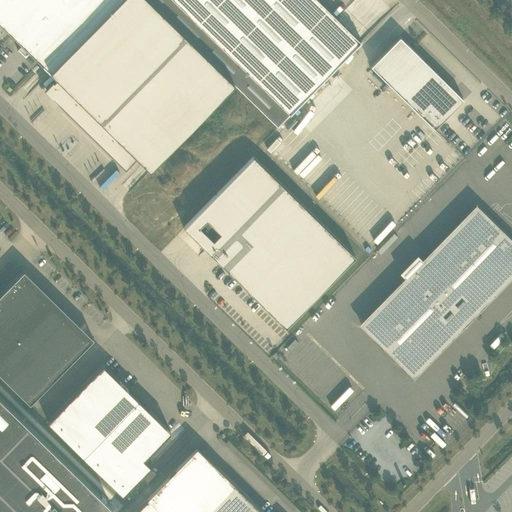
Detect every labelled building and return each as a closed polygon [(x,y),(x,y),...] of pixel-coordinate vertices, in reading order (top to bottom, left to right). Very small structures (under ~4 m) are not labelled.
[(106,0),(0,0),(0,23),(43,65),(106,0)] [(148,0),(106,0),(43,65),(57,79),(46,90),(125,168),(136,156),(150,170),(234,84),(177,28),(148,0)] [(148,0),(177,28),(204,0),(148,0)] [(277,127),(361,41),(361,40),(360,41),(339,21),(340,20),(339,19),(338,20),(317,0),(204,0),(177,28),(234,84),(277,126),(277,127)] [(448,84),(401,38),(400,37),(371,66),(372,68),(372,67),(433,127),(434,129),(463,99),(462,98),(453,89),(454,88),(450,83),(448,84)] [(253,156),(183,227),(213,257),(214,256),(216,259),(214,260),(219,265),(220,263),(222,265),(285,327),(356,256),(253,156)] [(361,326),(367,332),(402,366),(408,371),(511,264),(511,239),(485,213),(484,213),(479,207),(361,326)] [(0,374),(30,403),(93,338),(24,270),(0,294),(0,374)] [(138,399),(102,364),(47,421),(83,455),(138,399)] [(0,397),(0,511),(105,511),(110,506),(0,397)] [(83,455),(123,494),(150,466),(143,459),(170,431),(138,399),(83,455)] [(261,511),(197,448),(147,499),(160,511),(261,511)]
